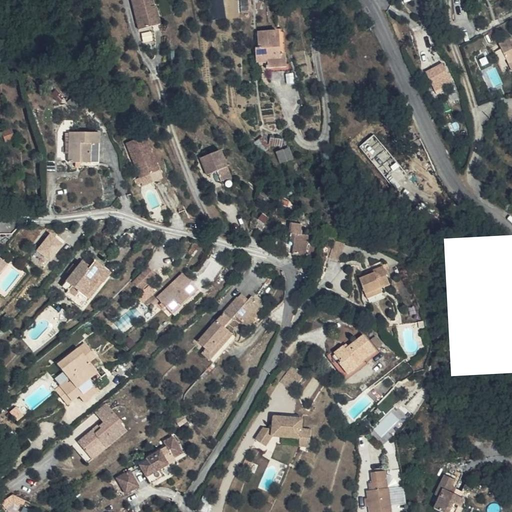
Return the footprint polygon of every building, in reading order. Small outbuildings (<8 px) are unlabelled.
[(511,0),(499,0),(502,6),(507,13),(511,10),(511,0)] [(161,21),(159,22),(154,23),(152,12),(150,2),(134,6),(139,26),(144,25),(146,31),(140,32),(143,44),(153,42),(165,39),(161,21)] [(223,7),(210,8),(212,27),(225,26),(223,7)] [(270,78),(283,78),(282,64),(281,42),(259,44),(260,58),(256,59),(258,74),(270,73),(270,78)] [(511,53),(500,59),(509,79),(511,77),(511,53)] [(430,81),(434,88),(444,83),(441,76),(430,81)] [(452,99),(444,83),(434,88),(437,95),(429,98),(433,107),(452,99)] [(454,104),(452,99),(433,107),(434,110),(445,105),(446,107),(454,104)] [(91,143),(100,143),(100,132),(70,131),(70,161),(75,161),(82,161),(90,161),(91,143)] [(8,138),(4,134),(0,137),(0,145),(0,146),(8,138)] [(91,143),(90,161),(100,161),(100,143),(91,143)] [(167,180),(154,146),(135,153),(148,188),(156,184),(159,191),(170,188),(167,180)] [(278,150),(281,162),(294,159),(291,146),(278,150)] [(409,192),(378,154),(364,165),(402,211),(409,205),(403,198),(409,192)] [(213,179),(217,188),(223,186),(227,196),(238,193),(226,165),(206,171),(210,181),(213,179)] [(51,261),(65,244),(51,232),(37,250),(51,261)] [(300,248),(298,256),(312,259),(314,251),(308,250),(309,240),(295,237),(294,247),(300,248)] [(0,256),(0,276),(4,272),(6,274),(12,266),(0,256)] [(310,272),(312,259),(298,256),(296,270),(310,272)] [(102,278),(107,282),(114,272),(98,260),(94,266),(84,259),(63,286),(71,291),(76,296),(80,291),(88,297),(102,278)] [(4,272),(0,276),(0,285),(2,287),(17,270),(16,269),(12,266),(6,274),(4,272)] [(157,274),(148,266),(133,281),(142,290),(157,274)] [(76,296),(71,291),(68,295),(86,309),(107,282),(102,278),(88,297),(80,291),(76,296)] [(379,311),(395,305),(403,302),(396,285),(388,288),(389,292),(381,296),(374,298),(379,311)] [(201,301),(190,290),(183,297),(179,294),(170,303),(173,306),(166,314),(177,325),(201,301)] [(159,304),(153,298),(143,308),(149,314),(159,304)] [(395,305),(379,311),(382,317),(397,310),(395,305)] [(246,308),(242,312),(250,318),(254,315),(246,308)] [(258,311),(254,315),(250,318),(242,312),(227,329),(223,335),(203,358),(211,366),(214,367),(216,367),(222,360),(227,364),(239,350),(230,342),(235,336),(240,331),(248,337),(259,326),(261,328),(268,320),(258,311)] [(259,326),(248,337),(254,342),(264,331),(261,328),(259,326)] [(379,336),(373,338),(377,349),(383,347),(379,336)] [(88,343),(84,346),(89,353),(85,356),(90,362),(98,356),(88,343)] [(62,387),(73,402),(82,395),(88,402),(102,392),(96,384),(92,380),(95,377),(90,370),(94,366),(90,362),(85,356),(89,353),(84,346),(59,365),(71,380),(62,387)] [(335,370),(341,379),(339,380),(348,393),(362,383),(361,380),(377,369),(365,354),(346,367),(344,364),(335,370)] [(214,367),(211,366),(207,370),(215,377),(227,365),(227,364),(222,360),(218,365),(216,367),(214,367)] [(103,379),(94,366),(90,370),(95,377),(92,380),(96,384),(103,379)] [(294,390),(304,376),(292,367),(281,380),(294,390)] [(73,402),(62,387),(57,391),(68,406),(73,402)] [(102,442),(108,449),(129,431),(122,422),(124,421),(108,402),(95,413),(105,425),(101,428),(103,431),(98,435),(93,430),(79,441),(89,453),(102,442)] [(279,422),(271,436),(287,444),(294,431),(279,422)] [(93,429),(93,430),(98,435),(103,431),(101,428),(97,425),(93,429)] [(95,460),(108,449),(102,442),(89,453),(95,460)] [(311,447),(282,448),(282,467),(273,462),(267,474),(277,479),(283,467),(311,466),(311,474),(321,474),(321,457),(311,457),(311,447)] [(146,484),(154,498),(168,491),(163,483),(179,474),(177,471),(186,467),(177,451),(168,456),(171,461),(151,472),(152,474),(155,479),(146,484)] [(289,474),(311,474),(311,466),(283,467),(279,475),(285,479),(289,474)] [(152,474),(135,485),(137,489),(146,484),(155,479),(152,474)] [(179,474),(163,483),(168,491),(183,482),(179,474)] [(371,497),(372,504),(373,511),(390,511),(389,502),(388,494),(386,484),(372,486),(374,496),(371,497)] [(135,485),(123,492),(131,507),(144,500),(137,489),(135,485)] [(459,511),(455,510),(452,509),(455,503),(458,496),(447,491),(437,510),(441,511),(459,511)] [(269,494),(267,503),(275,505),(276,496),(269,494)]
